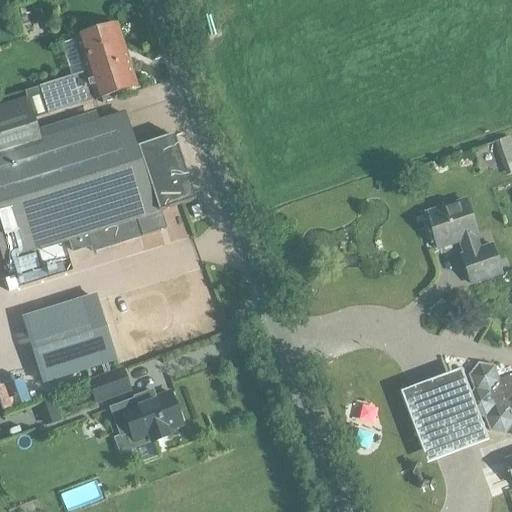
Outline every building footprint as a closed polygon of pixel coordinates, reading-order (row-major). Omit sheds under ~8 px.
[(44,1),(31,5),(35,19),(48,15),(44,1)] [(111,101),(115,95),(136,89),(116,27),(75,39),(86,74),(40,89),(48,116),(101,99),(102,104),(111,101)] [(33,120),(26,98),(0,106),(0,250),(4,264),(99,232),(105,250),(142,237),(137,222),(135,223),(134,221),(155,214),(154,211),(158,210),(159,212),(194,201),(173,137),(138,149),(138,151),(139,151),(135,152),(134,152),(135,152),(123,115),(40,141),(36,129),(33,120)] [(479,172),(511,163),(511,162),(505,136),(471,144),(479,172)] [(511,201),(511,185),(495,185),(496,204),(511,203),(511,201)] [(426,215),(429,224),(426,225),(423,229),(427,239),(431,242),(435,241),(438,250),(461,241),(466,255),(461,257),(467,274),(497,264),(491,247),(479,251),(474,237),(476,237),(464,202),(426,215)] [(156,291),(146,297),(155,311),(165,304),(156,291)] [(469,396),(467,398),(464,402),(469,416),(479,418),(484,419),(489,432),(504,435),(511,425),(511,420),(498,381),(493,368),(478,365),(468,377),(473,391),(469,396)] [(87,383),(95,405),(131,391),(123,370),(87,383)] [(412,392),(400,396),(427,470),(439,465),(489,446),(479,418),(469,416),(464,402),(467,398),(469,396),(461,375),(412,392)] [(501,382),(500,382),(498,381),(511,420),(511,425),(504,435),(511,436),(511,379),(511,378),(501,382)] [(131,434),(135,444),(150,439),(152,444),(169,438),(167,432),(183,426),(170,394),(153,401),(151,395),(153,394),(153,393),(135,399),(136,401),(111,410),(121,437),(131,434)] [(62,421),(53,397),(37,403),(46,427),(62,421)]
